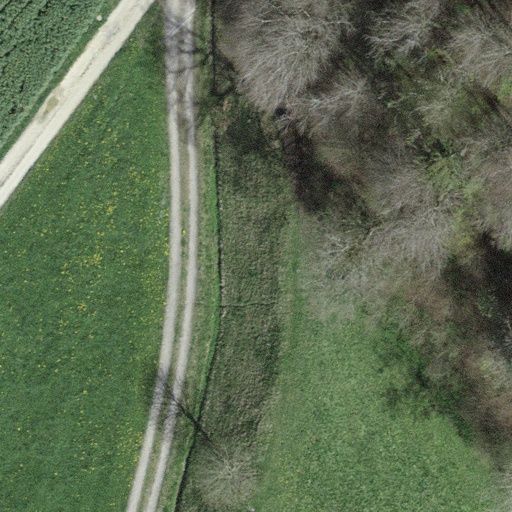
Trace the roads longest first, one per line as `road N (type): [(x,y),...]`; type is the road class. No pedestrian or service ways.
road 1 (track): [(137,511),(164,402),(185,257),(178,0)]
road 2 (track): [(0,186),(139,0)]
